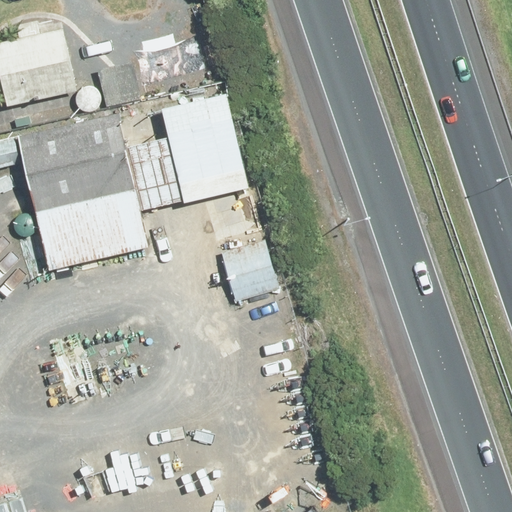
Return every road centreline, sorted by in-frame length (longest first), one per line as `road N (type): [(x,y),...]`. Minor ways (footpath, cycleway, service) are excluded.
road 1 (motorway): [(433,511),(232,0)]
road 2 (motorway): [(495,511),(317,0)]
road 3 (motorway): [(361,0),(511,398)]
road 4 (motorway): [(424,0),(511,254)]
